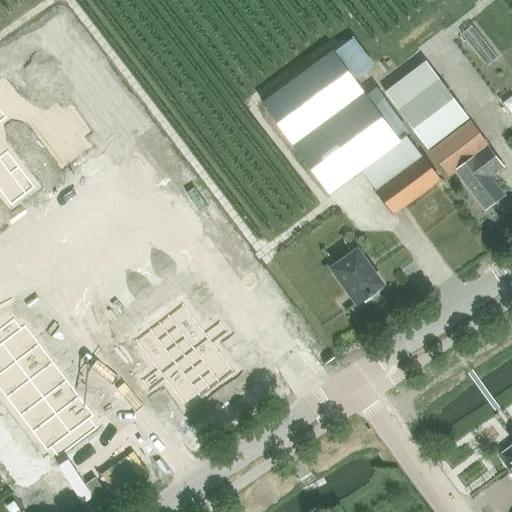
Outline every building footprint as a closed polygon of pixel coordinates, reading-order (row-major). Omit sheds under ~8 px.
[(343,37),(362,69),(378,59),(360,27),(343,37)] [(335,50),(333,51),(263,103),(330,193),(401,140),(335,50)] [(386,92),(429,148),(469,118),(426,61),(386,92)] [(3,89),(0,90),(0,108),(7,118),(18,109),(3,89)] [(58,112),(36,129),(62,164),(85,147),(76,136),(84,130),(70,112),(62,118),(58,112)] [(505,195),(492,178),(507,168),(490,145),(471,121),(430,152),(449,176),(456,171),(485,209),(505,195)] [(394,214),(408,203),(440,180),(424,157),(417,163),(403,144),(363,174),(394,214)] [(8,153),(0,158),(0,191),(11,206),(35,188),(8,153)] [(358,251),(334,268),(359,304),(375,293),(373,290),(382,284),(358,251)] [(183,305),(159,323),(184,357),(208,338),(204,333),(183,305)] [(17,322),(7,330),(11,336),(22,328),(17,322)] [(159,323),(135,341),(157,370),(161,375),(184,357),(159,323)] [(217,324),(211,329),(218,339),(225,334),(217,324)] [(5,341),(2,344),(15,361),(39,343),(26,325),(22,328),(11,336),(5,341)] [(4,327),(0,330),(0,334),(5,341),(11,336),(7,330),(4,327)] [(211,329),(204,333),(208,338),(212,344),(218,339),(211,329)] [(208,338),(184,357),(210,390),(234,372),(212,344),(208,338)] [(39,343),(15,361),(29,380),(53,361),(39,343)] [(0,373),(15,361),(2,344),(0,345),(0,373)] [(184,357),(161,375),(164,380),(186,408),(210,390),(184,357)] [(15,361),(0,373),(0,391),(5,398),(29,380),(15,361)] [(53,361),(29,380),(43,398),(67,380),(53,361)] [(157,370),(150,374),(158,385),(164,380),(161,375),(157,370)] [(150,374),(144,379),(152,389),(158,385),(150,374)] [(29,380),(5,398),(19,416),(43,398),(29,380)] [(67,380),(43,398),(55,414),(79,396),(67,380)] [(79,396),(55,414),(70,433),(73,431),(80,426),(89,419),(94,415),(79,396)] [(43,398),(19,416),(32,432),(55,414),(43,398)] [(55,414),(32,432),(46,451),(51,448),(60,441),(67,436),(70,433),(55,414)] [(89,419),(80,426),(84,432),(94,425),(89,419)] [(80,426),(73,431),(80,440),(87,436),(84,432),(80,426)] [(70,433),(67,436),(74,445),(80,440),(73,431),(70,433)] [(67,436),(60,441),(65,447),(68,450),(74,445),(67,436)] [(60,441),(51,448),(56,454),(65,447),(60,441)] [(511,446),(501,455),(500,455),(511,472),(511,446)]
